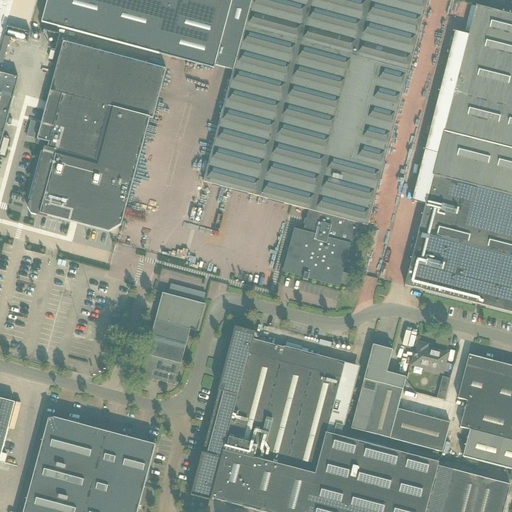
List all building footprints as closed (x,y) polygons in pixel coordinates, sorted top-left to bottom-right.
[(47,0),(41,23),(193,64),(214,69),(215,66),(233,71),(203,182),(309,210),(302,234),(296,232),(285,270),(304,275),(303,280),(307,281),(309,277),(337,284),(348,246),(352,247),(358,224),(368,226),(427,0),(47,0)] [(511,15),(477,6),(477,5),(476,5),(405,286),(511,313),(511,15)] [(31,205),(31,207),(31,208),(32,209),(32,210),(33,211),(34,212),(35,212),(36,213),(36,215),(47,218),(47,216),(109,233),(121,225),(150,118),(153,119),(166,69),(63,42),(37,140),(49,143),(47,148),(44,147),(29,204),(31,204),(31,205)] [(0,147),(18,79),(0,73),(0,147)] [(4,138),(0,151),(0,155),(5,157),(9,140),(4,138)] [(235,223),(252,227),(258,204),(241,199),(235,223)] [(283,276),(281,285),(293,288),(295,278),(283,276)] [(157,381),(175,386),(180,364),(181,364),(190,330),(198,332),(205,305),(162,294),(146,355),(147,356),(142,376),(157,380),(157,381)] [(193,485),(191,496),(197,498),(211,501),(211,499),(214,500),(259,511),(425,511),(438,467),(439,463),(340,437),(343,426),(336,424),(333,435),(326,434),(331,415),(339,417),(342,403),(335,401),(341,378),(345,363),(284,347),(280,362),(249,355),(253,340),(255,333),(235,328),(223,373),(221,382),(218,391),(223,393),(207,455),(202,453),(194,485),(193,485)] [(447,354),(426,349),(427,345),(417,343),(412,365),(443,373),(447,354)] [(397,409),(406,378),(386,373),(392,351),(373,346),(351,429),(366,433),(442,453),(450,423),(397,409)] [(511,366),(469,355),(458,399),(467,401),(461,424),(471,427),(470,430),(511,441),(511,366)] [(437,399),(445,401),(450,379),(442,377),(437,399)] [(0,459),(15,403),(2,400),(0,399),(0,459)] [(137,511),(155,446),(49,417),(23,511),(137,511)] [(510,476),(511,476),(511,441),(470,430),(463,457),(511,469),(510,476)] [(441,511),(503,511),(510,486),(452,470),(441,511)]
